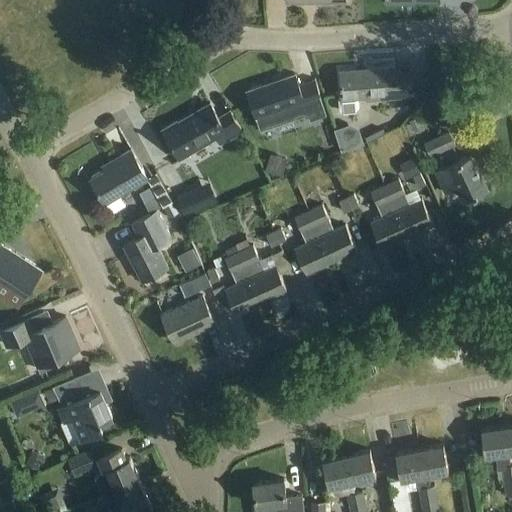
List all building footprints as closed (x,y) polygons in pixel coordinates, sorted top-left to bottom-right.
[(397,72),(397,67),(340,71),(342,96),(339,96),(340,110),(344,113),(357,112),(360,108),(359,99),(367,98),(367,100),(415,97),(413,71),(397,72)] [(257,119),(260,127),(282,120),(291,117),(308,111),(312,121),(327,115),(323,103),(315,80),(300,86),(295,74),(247,91),(257,119)] [(220,144),(243,132),(231,111),(219,117),(211,103),(178,121),(177,120),(163,128),(180,159),(217,138),(220,144)] [(417,115),(408,120),(413,129),(422,124),(417,115)] [(424,142),(430,156),(454,145),(448,132),(424,142)] [(90,179),(111,214),(125,206),(119,195),(148,178),(131,149),(109,161),(112,166),(90,179)] [(438,170),(443,182),(448,193),(459,187),(465,200),(487,190),(470,155),(438,170)] [(412,157),(403,162),(410,177),(412,176),(420,172),(412,157)] [(413,180),(419,193),(428,189),(421,176),(413,180)] [(411,204),(400,179),(371,191),(383,217),(371,222),(382,248),(433,224),(422,199),(411,204)] [(187,192),(197,212),(206,208),(197,188),(187,192)] [(150,213),(162,206),(156,195),(144,202),(150,213)] [(355,196),(347,200),(351,208),(354,214),(361,210),(355,196)] [(340,201),(344,211),(351,208),(347,200),(347,198),(340,201)] [(169,216),(179,211),(173,201),(163,206),(169,216)] [(334,230),(323,205),(305,213),(296,217),(295,218),(306,242),(295,248),(307,274),(357,250),(345,224),(334,230)] [(143,281),(169,268),(158,245),(171,239),(157,209),(132,222),(140,236),(125,244),(143,281)] [(281,228),(274,231),(278,242),(285,239),(281,228)] [(267,234),(271,245),(278,242),(274,231),(267,234)] [(234,243),(235,245),(239,252),(251,247),(247,238),(234,243)] [(0,281),(1,281),(26,297),(43,271),(0,243),(0,281)] [(225,249),(228,257),(239,252),(235,245),(225,249)] [(265,271),(254,246),(251,247),(239,252),(228,257),(226,258),(237,284),(225,289),(237,315),(287,292),(276,266),(265,271)] [(207,270),(212,282),(219,279),(214,267),(207,270)] [(184,296),(196,290),(210,284),(205,274),(191,280),(180,285),(184,296)] [(162,314),(174,342),(216,323),(203,295),(162,314)] [(80,349),(67,317),(34,331),(29,319),(2,330),(8,346),(27,338),(39,367),(39,366),(41,371),(56,365),(54,360),(80,349)] [(80,377),(57,387),(71,420),(62,423),(71,443),(74,442),(104,429),(101,422),(113,417),(102,390),(88,396),(80,377)] [(23,397),(11,402),(17,417),(30,411),(23,397)] [(511,476),(511,463),(509,452),(506,426),(482,429),(485,455),(497,454),(499,468),(504,467),(507,494),(511,493),(511,476)] [(420,449),(425,475),(426,475),(449,470),(444,444),(421,448),(420,449)] [(44,455),(32,449),(26,463),(38,468),(44,455)] [(420,449),(397,453),(401,478),(402,479),(414,477),(415,477),(417,488),(418,488),(427,487),(425,475),(420,449)] [(347,455),(353,482),(376,476),(370,450),(347,455)] [(70,459),(76,473),(97,464),(91,451),(70,459)] [(383,455),(384,457),(388,480),(389,480),(401,478),(397,453),(383,455)] [(95,478),(103,496),(140,481),(130,458),(119,463),(115,454),(101,460),(104,468),(95,478)] [(329,487),(353,482),(347,455),(323,461),(329,487)] [(394,511),(407,511),(404,490),(402,479),(401,478),(389,480),(394,511)] [(257,506),(274,504),(274,511),(304,511),(302,496),(286,498),(284,479),(254,483),(257,506)] [(100,497),(106,511),(151,511),(153,511),(140,481),(103,496),(100,497)] [(427,487),(431,511),(439,511),(435,485),(427,487)] [(422,511),(431,511),(427,487),(418,488),(422,511)] [(44,511),(54,511),(62,509),(54,488),(37,495),(44,511)] [(355,493),(358,511),(366,511),(362,491),(355,493)] [(347,495),(350,511),(358,511),(355,493),(347,495)] [(312,503),(311,511),(325,511),(325,503),(312,503)]
